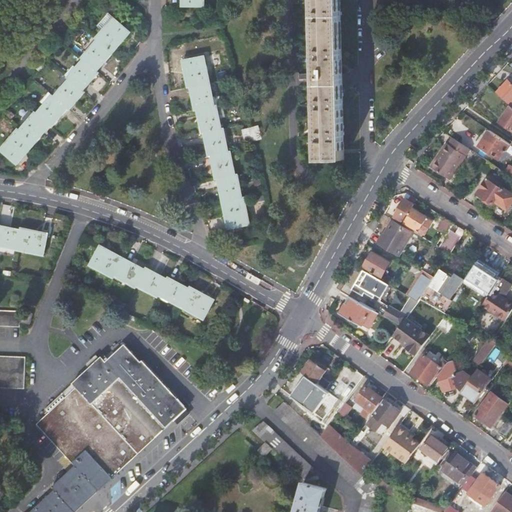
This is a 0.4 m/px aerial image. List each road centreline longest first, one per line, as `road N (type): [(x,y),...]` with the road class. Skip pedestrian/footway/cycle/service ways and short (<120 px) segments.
road 1 (secondary): [(114,511),(257,379),(300,315)]
road 2 (residential): [(300,315),(447,415),(511,471)]
road 3 (residential): [(208,263),(154,53)]
road 4 (residential): [(154,53),(25,192)]
road 5 (secondary): [(386,163),(510,27)]
road 6 (residential): [(386,163),(364,148),(361,0)]
road 7 (secondary): [(300,315),(386,163)]
road 8 (residential): [(386,163),(511,245)]
road 9 (residential): [(85,208),(32,343)]
road 10 (residential): [(85,208),(208,263)]
